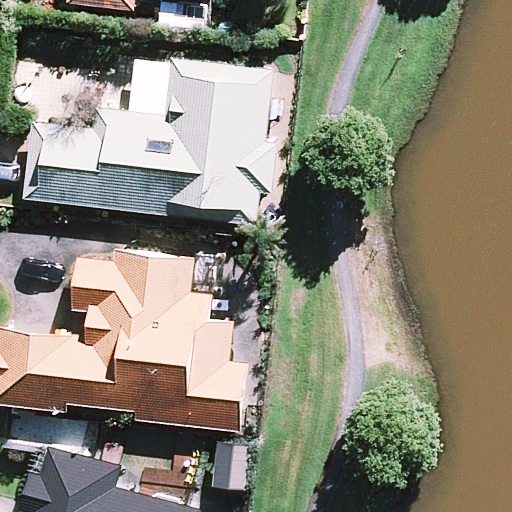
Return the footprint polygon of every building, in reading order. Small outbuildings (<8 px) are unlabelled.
[(78,0),(77,13),(145,20),(147,0),(78,0)] [(236,3),(191,0),(164,0),(162,33),(234,38),(236,3)] [(44,129),(34,207),(267,234),(271,202),(283,203),(289,151),(277,150),(285,79),(181,66),(175,123),(96,114),(93,135),(44,129)] [(9,336),(0,411),(77,419),(78,412),(147,419),(146,427),(251,439),(258,372),(241,370),(245,331),(220,328),(223,303),(202,300),(205,267),(125,258),(124,270),(88,266),(83,317),(99,319),(96,345),(9,336)] [(191,511),(126,495),(131,475),(60,455),(52,484),(42,481),(33,511),(191,511)]
